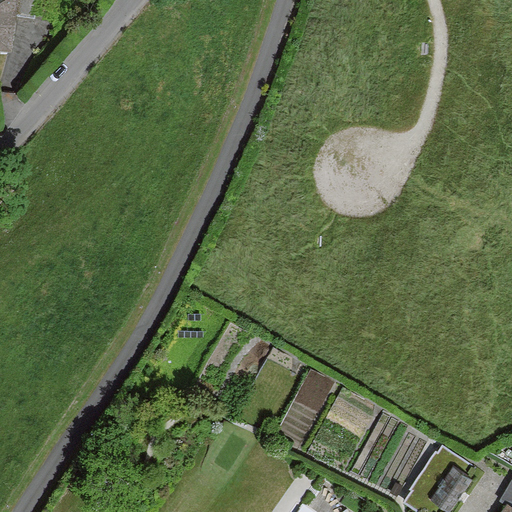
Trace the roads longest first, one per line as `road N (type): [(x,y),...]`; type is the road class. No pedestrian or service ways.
road 1 (residential): [(134,0),(0,156)]
road 2 (track): [(435,0),(442,55),(417,142)]
